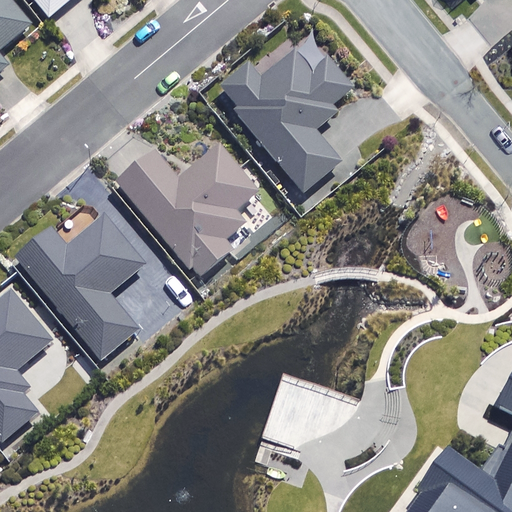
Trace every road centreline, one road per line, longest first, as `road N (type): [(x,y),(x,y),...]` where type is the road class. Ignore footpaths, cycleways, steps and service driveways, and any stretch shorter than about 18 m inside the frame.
road 1 (residential): [(0,189),(228,0)]
road 2 (residential): [(377,0),(511,161)]
